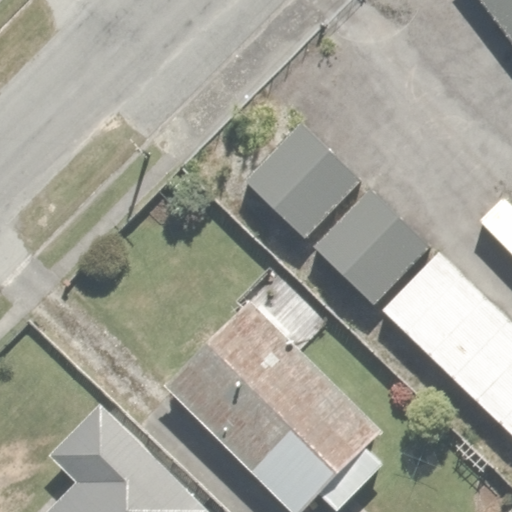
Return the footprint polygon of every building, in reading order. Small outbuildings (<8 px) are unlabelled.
[(511,0),(478,0),(511,43),(511,0)] [(353,176),(295,119),(241,174),(299,231),(353,176)] [(421,241),(366,183),(311,237),(366,294),(421,241)] [(511,321),(432,245),(372,307),(511,441),(511,321)] [(337,511),(390,455),(367,433),(378,422),(301,349),(329,320),(271,265),(157,385),(290,511),(293,511),(314,490),(337,511)] [(208,511),(213,507),(94,399),(43,456),(71,481),(43,511),(208,511)]
